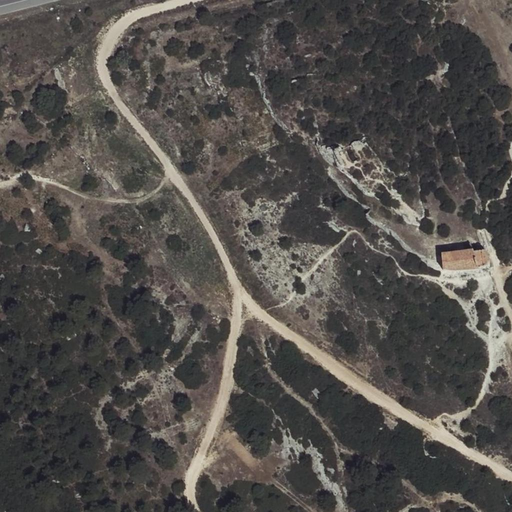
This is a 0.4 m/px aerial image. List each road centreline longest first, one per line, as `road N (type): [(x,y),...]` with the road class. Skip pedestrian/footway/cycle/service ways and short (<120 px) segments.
road 1 (track): [(188,0),(143,12),(109,35),(103,74),(227,249),(232,305),(223,386),(192,477),(199,511)]
road 2 (track): [(227,249),(257,315),(421,423)]
road 3 (track): [(511,319),(468,413),(421,423)]
